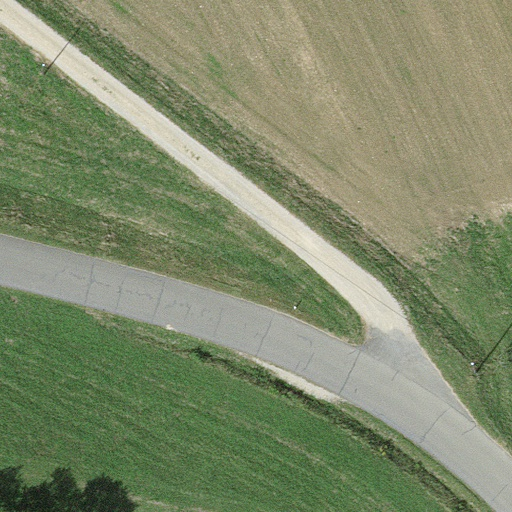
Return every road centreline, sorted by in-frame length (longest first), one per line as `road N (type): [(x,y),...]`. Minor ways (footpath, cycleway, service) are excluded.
road 1 (unclassified): [(511,502),(385,390),(260,339),(0,264)]
road 2 (track): [(385,390),(398,353),(362,288),(0,4)]
